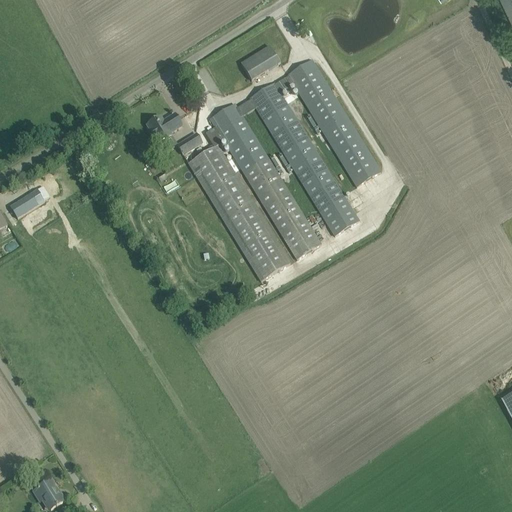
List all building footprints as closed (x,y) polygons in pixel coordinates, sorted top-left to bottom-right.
[(511,0),(501,0),(511,23),(511,0)] [(270,48),(241,65),(252,83),(281,65),(270,48)] [(312,62),(288,77),(288,78),(294,87),(357,189),(381,174),(312,62)] [(274,86),(250,101),(251,102),(256,110),(319,212),(335,238),(359,223),(343,197),(280,95),(294,87),(288,78),(275,87),(274,86)] [(235,106),(210,121),(216,130),(224,143),(297,261),(321,246),(242,118),(256,110),(251,102),(237,110),(235,106)] [(170,135),(182,128),(175,116),(163,123),(161,119),(147,127),(158,146),(172,138),(170,135)] [(216,130),(206,136),(212,147),(214,150),(218,147),(224,143),(216,130)] [(182,158),(202,146),(196,135),(176,147),(182,158)] [(188,165),(260,283),(291,265),(218,147),(214,150),(212,147),(193,158),(194,161),(188,165)] [(163,174),(157,177),(161,183),(166,180),(163,174)] [(32,182),(31,183),(25,187),(31,196),(10,209),(18,221),(45,204),(32,182)] [(511,396),(501,403),(511,422),(511,396)] [(52,482),(33,493),(40,504),(44,501),(50,511),(56,509),(57,509),(58,508),(65,503),(61,495),(59,496),(56,491),(58,490),(52,482)]
